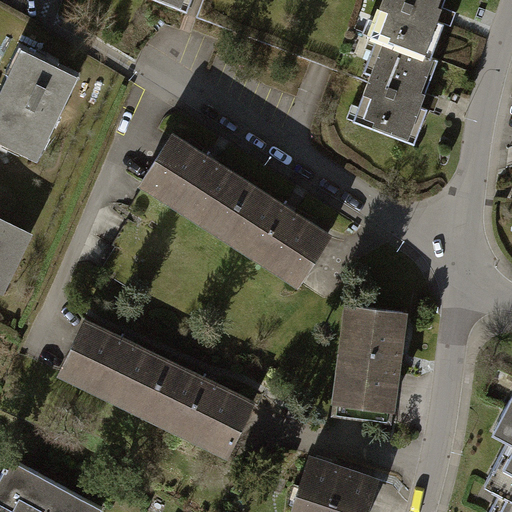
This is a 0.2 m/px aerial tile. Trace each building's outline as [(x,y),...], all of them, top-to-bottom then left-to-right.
[(158,0),(187,11),(190,0),(158,0)] [(445,0),(383,0),(376,20),(383,23),(377,37),(385,39),(431,57),(443,26),(444,24),(452,27),(454,20),(457,13),(442,8),(445,0)] [(431,57),(385,39),(379,54),(372,51),(364,72),(371,74),(359,106),(366,109),(361,123),(415,143),(428,109),(435,112),(437,105),(440,98),(426,93),(439,60),(431,57)] [(84,79),(28,52),(0,109),(0,141),(43,163),(84,79)] [(325,238),(166,140),(135,189),(295,287),(325,238)] [(33,233),(0,217),(0,289),(5,291),(33,233)] [(407,317),(342,309),(330,409),(395,417),(407,317)] [(249,407),(77,326),(51,381),(223,463),(249,407)] [(511,437),(511,395),(501,416),(509,420),(501,434),(508,438),(509,436),(511,437)] [(511,438),(510,438),(493,469),(500,473),(492,487),(500,491),(501,490),(511,495),(511,438)] [(371,511),(381,483),(306,459),(288,511),(371,511)] [(100,511),(11,467),(0,489),(0,511),(100,511)] [(511,511),(511,496),(501,491),(489,511),(511,511)]
